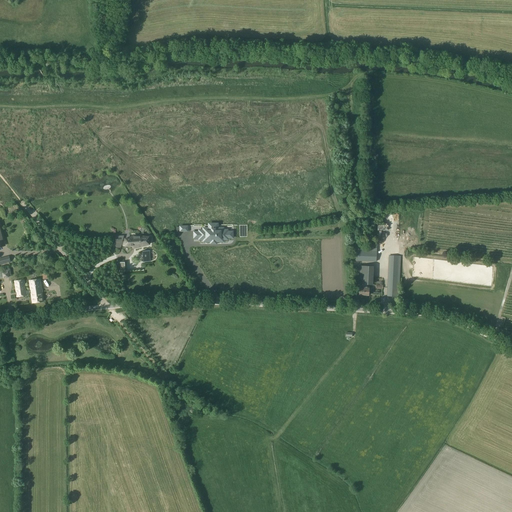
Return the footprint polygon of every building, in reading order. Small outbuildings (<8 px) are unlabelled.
[(199,230),(199,240),(210,240),(210,242),(216,241),(216,239),(228,239),(228,230),(216,230),(216,227),(210,227),(210,230),(199,230)] [(134,237),(126,237),(126,240),(125,240),(123,244),(134,244),(134,248),(141,246),(141,244),(150,244),(149,237),(143,237),(143,236),(134,235),(134,237)] [(377,251),(356,250),(356,261),(376,262),(377,251)] [(387,296),(397,296),(399,255),(389,255),(387,296)] [(369,295),(369,284),(372,284),(373,266),(358,265),(357,284),(360,284),(359,295),(369,295)] [(1,270),(2,276),(4,276),(4,277),(9,276),(9,275),(11,275),(10,268),(1,270)] [(24,280),(15,281),(17,296),(26,295),(26,294),(31,293),(32,302),(43,301),(40,279),(29,280),(31,290),(26,291),(24,280)]
